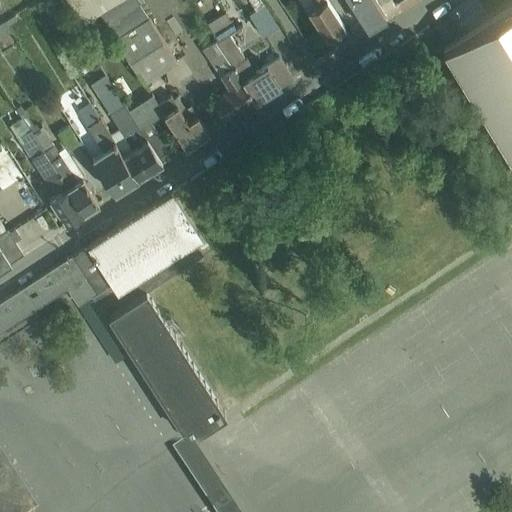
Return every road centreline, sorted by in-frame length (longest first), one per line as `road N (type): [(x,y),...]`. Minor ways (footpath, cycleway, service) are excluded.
road 1 (residential): [(0,277),(321,70)]
road 2 (residential): [(321,70),(428,0)]
